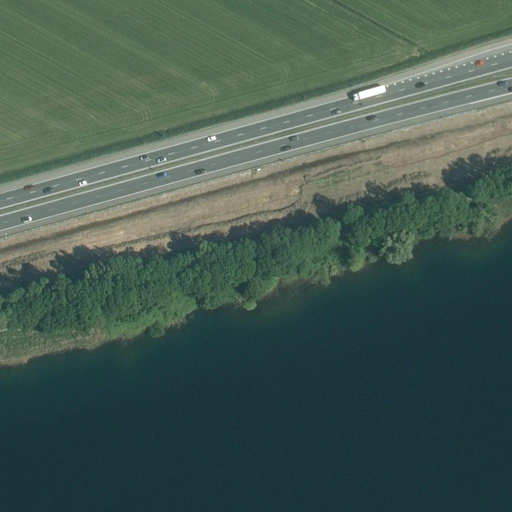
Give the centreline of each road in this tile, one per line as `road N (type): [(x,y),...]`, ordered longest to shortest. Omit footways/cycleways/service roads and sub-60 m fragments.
road 1 (motorway): [(511,60),(0,200)]
road 2 (motorway): [(56,208),(511,85)]
road 3 (motorway): [(56,208),(185,195),(511,116)]
